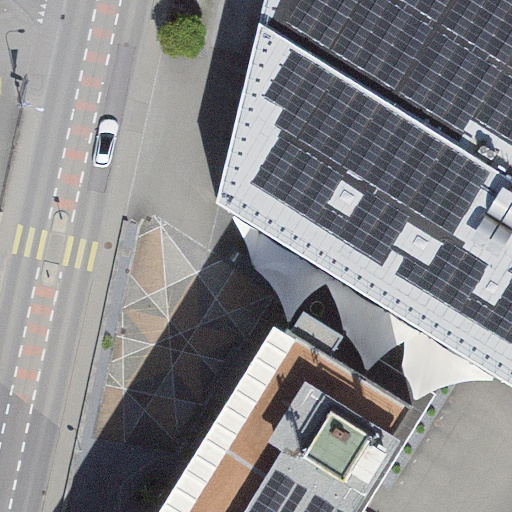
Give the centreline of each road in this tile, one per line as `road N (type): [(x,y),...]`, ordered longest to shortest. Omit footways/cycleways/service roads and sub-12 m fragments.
road 1 (residential): [(74,167),(511,443)]
road 2 (primary): [(74,167),(0,510)]
road 3 (primary): [(110,5),(74,167)]
